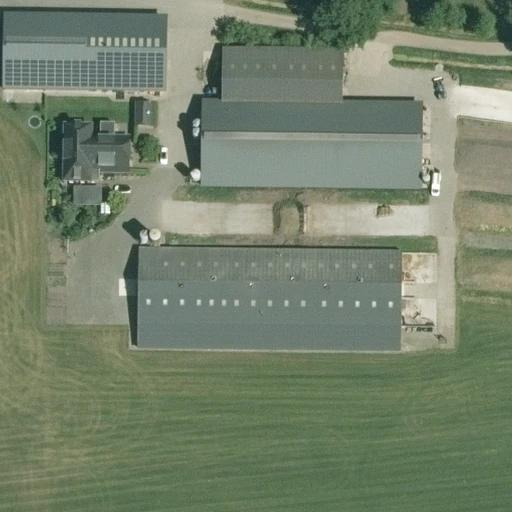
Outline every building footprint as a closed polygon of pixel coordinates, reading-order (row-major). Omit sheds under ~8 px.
[(164,92),(164,27),(164,21),(76,20),(3,20),(2,91),(63,92),(74,92),(123,93),(123,92),(164,92)] [(139,97),(140,125),(157,124),(156,97),(139,97)] [(421,189),(422,108),(203,105),(202,186),(421,189)] [(129,175),(129,139),(91,139),(91,129),(65,128),(64,184),(99,185),(99,174),(129,175)] [(398,329),(399,255),(139,252),(138,326),(398,329)]
